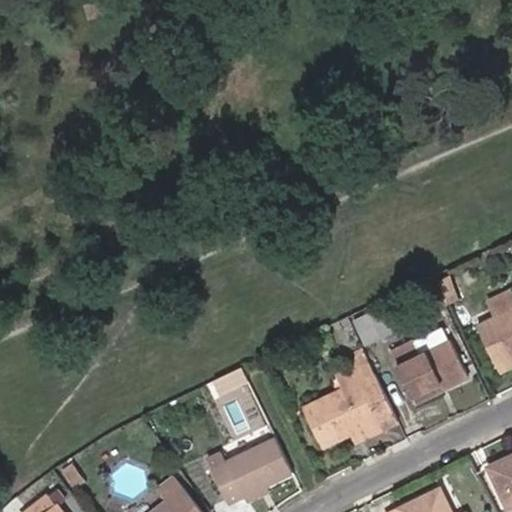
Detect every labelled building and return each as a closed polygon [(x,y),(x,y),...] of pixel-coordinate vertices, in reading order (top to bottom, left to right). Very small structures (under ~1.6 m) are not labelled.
[(451,275),(439,281),(449,303),(461,297),(451,275)] [(511,295),(510,290),(489,300),(496,315),(511,307),(511,295)] [(383,305),(369,312),(382,336),(395,330),(383,305)] [(476,324),(496,365),(511,357),(511,307),(496,315),(476,324)] [(369,312),(353,320),(365,344),(382,336),(369,312)] [(414,341),(421,355),(447,343),(440,328),(414,341)] [(437,375),(442,387),(466,376),(450,342),(421,355),(414,341),(388,353),(408,395),(432,384),(429,379),(437,375)] [(342,387),(374,373),(363,348),(358,351),(356,367),(337,376),(342,387)] [(499,372),(511,365),(511,357),(496,365),(499,372)] [(380,428),(396,420),(374,373),(342,387),(302,406),(320,445),(348,433),(376,419),(380,428)] [(411,402),(442,387),(437,375),(429,379),(432,384),(408,395),(411,402)] [(352,441),(380,428),(376,419),(348,433),(352,441)] [(224,503),(289,472),(273,438),(222,460),(218,452),(203,458),(224,503)] [(511,457),(489,468),(510,511),(511,509),(511,457)] [(74,464),(64,471),(77,488),(87,480),(74,464)] [(200,511),(175,475),(158,487),(167,498),(148,511),(200,511)] [(59,489),(50,496),(57,505),(65,499),(59,489)] [(447,511),(438,492),(395,511),(447,511)] [(62,511),(57,505),(50,496),(27,511),(62,511)]
